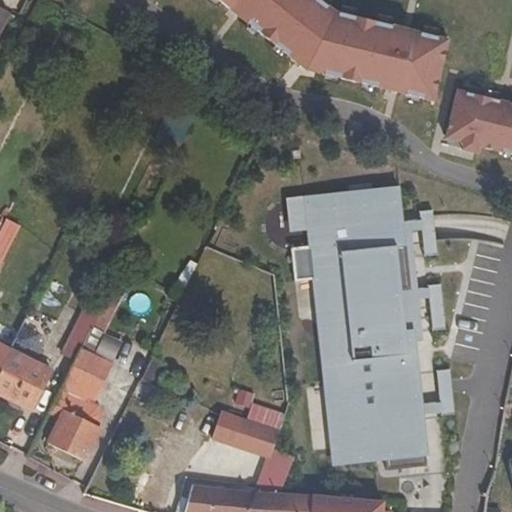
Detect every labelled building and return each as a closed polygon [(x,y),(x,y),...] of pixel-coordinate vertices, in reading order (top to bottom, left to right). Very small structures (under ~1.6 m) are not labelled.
[(215,0),(228,10),(233,15),(238,18),(294,63),(320,31),(323,33),(314,73),(384,91),(397,93),(433,102),(448,40),(411,32),(406,30),(334,13),(334,14),(316,0),(215,0)] [(0,30),(9,14),(0,9),(0,30)] [(320,31),(294,63),(305,71),(314,73),(323,33),(320,31)] [(511,105),(456,92),(445,139),(462,144),(465,144),(466,139),(477,142),(476,147),(479,148),(511,155),(511,105)] [(462,144),(461,151),(477,155),(479,148),(476,147),(477,142),(466,139),(465,144),(462,144)] [(341,414),(346,461),(385,458),(387,470),(426,466),(422,416),(414,417),(413,406),(411,377),(418,376),(415,343),(414,332),(402,333),(398,291),(410,290),(407,245),(396,246),(394,222),(404,221),(402,189),(373,191),(372,183),(350,185),(351,193),(304,198),(307,230),(309,246),(293,248),(296,279),(313,278),(329,276),(339,380),(331,381),(334,415),(341,414)] [(290,232),(307,230),(304,198),(287,199),(290,232)] [(414,332),(415,343),(425,342),(421,299),(431,298),(433,330),(446,329),(442,285),(428,286),(429,288),(419,289),(414,230),(424,229),(426,256),(439,255),(437,229),(435,210),(421,211),(422,220),(404,221),(394,222),(396,246),(407,245),(410,290),(398,291),(402,333),(414,332)] [(0,260),(17,226),(7,219),(3,227),(0,232),(0,260)] [(329,276),(313,278),(330,463),(346,461),(341,414),(334,415),(331,381),(339,380),(329,276)] [(122,298),(109,292),(96,318),(91,329),(82,348),(95,355),(105,336),(122,298)] [(77,323),(91,329),(96,318),(83,312),(77,323)] [(75,361),(82,348),(91,329),(77,323),(62,354),(75,361)] [(0,370),(9,351),(0,346),(0,370)] [(67,407),(87,416),(113,364),(95,355),(82,348),(75,361),(54,405),(66,411),(67,407)] [(9,351),(0,370),(0,394),(32,410),(39,397),(43,388),(50,371),(9,351)] [(153,364),(142,384),(154,391),(165,370),(153,364)] [(414,417),(422,416),(442,414),(442,416),(455,415),(451,370),(438,371),(441,403),(413,406),(414,417)] [(235,386),(231,400),(246,404),(250,390),(235,386)] [(43,388),(39,397),(43,399),(47,390),(43,388)] [(248,404),(244,418),(280,428),(281,425),(284,414),(248,404)] [(49,444),(83,462),(100,429),(66,411),(49,444)] [(269,455),(274,450),(280,428),(244,418),(221,411),(213,439),(269,455)] [(274,450),(269,455),(256,492),(250,511),(310,511),(311,498),(281,494),(294,456),(274,450)] [(193,487),(185,511),(250,511),(256,492),(193,487)] [(311,498),(310,511),(382,511),(383,502),(311,498)]
